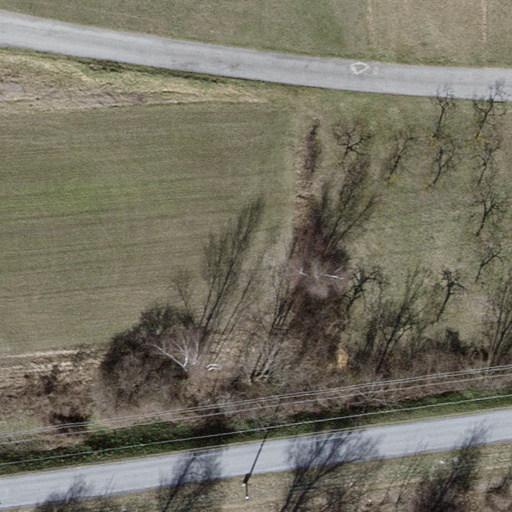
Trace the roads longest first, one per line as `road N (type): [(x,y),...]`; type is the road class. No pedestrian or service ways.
road 1 (unclassified): [(0,507),(511,440)]
road 2 (unclassified): [(511,85),(245,64),(0,27)]
